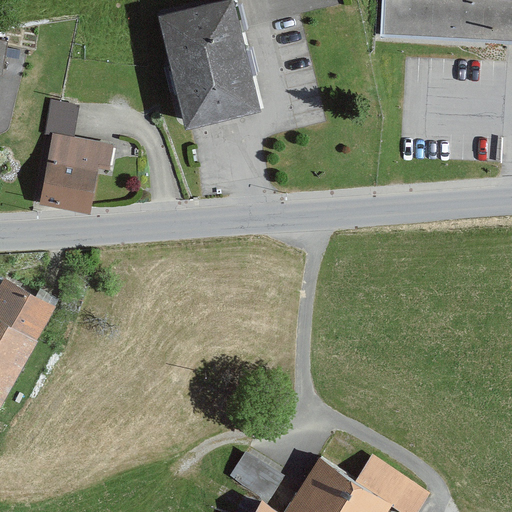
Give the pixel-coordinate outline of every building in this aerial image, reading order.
[(260,109),(233,0),(231,0),(159,17),(186,127),(260,109)] [(511,0),(381,0),(379,39),(511,47),(511,0)] [(107,170),(112,146),(72,138),(78,107),(49,101),(42,136),(51,137),(39,199),(90,210),(95,167),(107,170)] [(0,404),(54,305),(3,277),(0,282),(0,404)] [(417,511),(430,494),(371,456),(355,481),(318,458),(300,485),(246,451),(229,479),(264,501),(257,511),(390,511),(394,508),(400,511),(417,511)]
